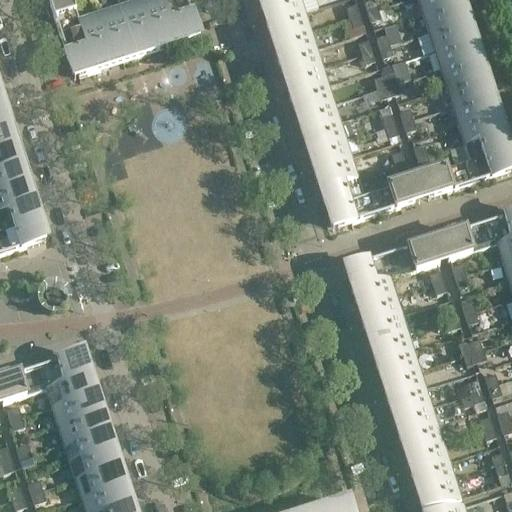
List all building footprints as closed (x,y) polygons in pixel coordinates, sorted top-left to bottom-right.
[(79,23),(71,0),(46,0),(60,39),(81,32),(78,23),(79,23)] [(178,50),(164,6),(161,0),(149,0),(140,3),(157,56),(178,50)] [(199,43),(193,24),(185,0),(181,0),(164,6),(178,50),(199,43)] [(294,0),(256,0),(261,11),(294,0)] [(305,17),(299,0),(294,0),(261,11),(266,29),(305,17)] [(461,7),(458,0),(420,0),(417,1),(422,19),(461,7)] [(157,56),(140,3),(119,10),(136,63),(157,56)] [(378,14),(374,3),(364,6),(367,17),(378,14)] [(467,25),(464,18),(461,7),(422,19),(428,38),(467,25)] [(360,19),(356,9),(346,12),(350,23),(360,19)] [(136,63),(119,10),(99,16),(116,70),(136,63)] [(381,24),(378,14),(367,17),(371,27),(381,24)] [(99,16),(79,23),(78,23),(81,32),(95,76),(116,70),(99,16)] [(311,35),(305,17),(266,29),(272,48),(311,35)] [(363,30),(360,19),(350,23),(353,33),(363,30)] [(473,44),(469,33),(467,25),(428,38),(434,56),(473,44)] [(95,76),(81,32),(60,39),(74,83),(95,76)] [(317,54),(311,35),(272,48),(278,66),(317,54)] [(389,50),(386,40),(376,43),(379,53),(389,50)] [(479,62),(476,55),(473,44),(434,56),(440,74),(479,62)] [(372,56),(368,45),(358,49),(361,59),(372,56)] [(393,61),(389,50),(379,53),(383,64),(393,61)] [(322,72),(317,54),(278,66),(284,84),(322,72)] [(375,66),(372,56),(361,59),(365,70),(375,66)] [(484,80),(481,69),(479,62),(440,74),(446,93),(484,80)] [(328,90),(322,72),(284,84),(290,102),(328,90)] [(397,88),(393,78),(384,81),(387,91),(397,88)] [(490,99),(488,92),(484,80),(446,93),(452,111),(490,99)] [(387,91),(384,81),(374,84),(377,95),(387,91)] [(400,99),(397,88),(387,91),(390,102),(400,99)] [(334,108),(328,90),(290,102),(296,121),(334,108)] [(390,102),(387,91),(377,95),(381,105),(390,102)] [(496,117),(493,106),(490,99),(452,111),(458,130),(496,117)] [(340,127),(334,108),(296,121),(302,139),(340,127)] [(413,124),(410,113),(400,117),(403,127),(413,124)] [(0,135),(10,132),(7,125),(4,114),(0,114),(0,135)] [(502,135),(500,128),(496,117),(458,130),(464,148),(502,135)] [(395,129),(392,119),(382,122),(385,133),(395,129)] [(416,134),(413,124),(403,127),(406,137),(416,134)] [(346,145),(340,127),(302,139),(308,158),(346,145)] [(399,140),(395,129),(385,133),(388,143),(399,140)] [(0,155),(15,150),(12,139),(10,132),(0,135),(0,155)] [(508,154),(504,143),(502,135),(464,148),(469,165),(470,166),(508,154)] [(352,164),(346,145),(308,158),(313,176),(352,164)] [(427,159),(424,149),(414,152),(417,163),(427,159)] [(0,175),(21,169),(19,162),(15,150),(0,155),(0,175)] [(511,176),(511,165),(508,154),(470,166),(469,165),(464,167),(471,189),(511,176)] [(405,167),(401,157),(391,160),(394,170),(405,167)] [(431,170),(427,159),(417,163),(420,173),(431,170)] [(358,182),(352,164),(313,176),(319,194),(358,182)] [(376,220),(471,189),(464,167),(369,197),(376,220)] [(408,177),(405,167),(394,170),(398,181),(408,177)] [(0,195),(27,187),(24,176),(21,169),(0,175),(0,195)] [(364,200),(363,199),(358,182),(319,194),(325,212),(364,200)] [(0,216),(33,205),(31,198),(27,187),(0,195),(0,216)] [(376,220),(369,197),(363,199),(364,200),(325,212),(332,234),(376,220)] [(0,236),(39,224),(35,213),(33,205),(0,216),(0,236)] [(511,243),(511,220),(484,229),(491,252),(497,250),(496,249),(511,243)] [(46,245),(44,240),(39,224),(0,236),(0,252),(2,259),(46,245)] [(396,282),(491,252),(484,229),(389,260),(396,282)] [(511,264),(511,243),(496,249),(497,250),(502,267),(511,264)] [(396,282),(389,260),(345,274),(352,295),(390,283),(391,284),(396,282)] [(511,284),(511,264),(502,267),(508,286),(511,284)] [(465,279),(462,268),(452,272),(455,282),(465,279)] [(443,286),(440,276),(430,279),(433,289),(443,286)] [(469,289),(465,279),(455,282),(458,293),(469,289)] [(396,301),(391,284),(390,283),(352,295),(358,314),(396,301)] [(446,297),(443,286),(433,289),(436,300),(446,297)] [(60,300),(58,294),(45,298),(50,312),(62,308),(60,300)] [(402,320),(396,301),(358,314),(364,332),(402,320)] [(475,316),(471,306),(461,309),(465,320),(475,316)] [(457,322),(454,312),(444,315),(447,325),(457,322)] [(478,327),(475,316),(465,320),(468,330),(478,327)] [(408,338),(402,320),(364,332),(369,350),(408,338)] [(460,332),(457,322),(447,325),(450,336),(460,332)] [(414,356),(408,338),(369,350),(375,369),(414,356)] [(483,355),(479,344),(469,347),(473,358),(483,355)] [(473,358),(469,347),(459,351),(463,361),(473,358)] [(486,365),(483,355),(473,358),(476,368),(486,365)] [(420,375),(414,356),(375,369),(381,387),(420,375)] [(89,380),(84,363),(82,358),(38,372),(45,394),(46,394),(89,380)] [(476,368),(473,358),(463,361),(466,372),(476,368)] [(0,409),(46,395),(46,394),(45,394),(38,372),(0,384),(0,409)] [(426,393),(420,375),(381,387),(387,405),(426,393)] [(498,390),(495,379),(485,383),(488,393),(498,390)] [(95,398),(93,391),(89,380),(46,394),(46,395),(51,412),(95,398)] [(481,396),(477,385),(467,388),(471,399),(481,396)] [(502,400),(498,390),(488,393),(492,404),(502,400)] [(431,411),(426,393),(387,405),(393,424),(431,411)] [(484,406),(481,396),(471,399),(474,409),(484,406)] [(101,416),(97,405),(95,398),(51,412),(57,430),(101,416)] [(21,422),(18,411),(6,415),(10,425),(21,422)] [(437,430),(431,411),(393,424),(399,442),(437,430)] [(107,435),(104,427),(101,416),(57,430),(63,449),(107,435)] [(510,426),(507,416),(497,419),(500,430),(510,426)] [(25,432),(21,422),(10,425),(13,436),(25,432)] [(493,432),(489,422),(479,425),(482,436),(493,432)] [(511,437),(511,431),(510,426),(500,430),(503,440),(511,437)] [(443,448),(437,430),(399,442),(405,460),(443,448)] [(496,443),(493,432),(482,436),(486,446),(496,443)] [(113,453),(109,442),(107,435),(63,449),(69,467),(113,453)] [(449,466),(443,448),(405,460),(411,479),(449,466)] [(31,459),(27,449),(16,452),(19,463),(31,459)] [(118,471),(116,464),(113,453),(69,467),(75,485),(118,471)] [(0,468),(12,465),(8,455),(0,457),(0,468)] [(504,469),(501,458),(491,462),(494,472),(504,469)] [(34,469),(31,459),(19,463),(22,473),(34,469)] [(15,476),(12,465),(0,468),(0,469),(3,479),(15,476)] [(455,484),(449,466),(411,479),(416,497),(455,484)] [(508,479),(504,469),(494,472),(497,482),(508,479)] [(124,489),(121,478),(118,471),(75,485),(81,503),(124,489)] [(434,511),(461,504),(455,484),(416,497),(421,511),(434,511)] [(42,495),(39,485),(27,489),(31,499),(42,495)] [(116,511),(130,508),(128,500),(124,489),(81,503),(83,511),(116,511)] [(23,502),(20,491),(8,495),(12,505),(23,502)] [(46,506),(42,495),(31,499),(34,510),(46,506)] [(26,511),(23,502),(12,505),(13,511),(26,511)]
